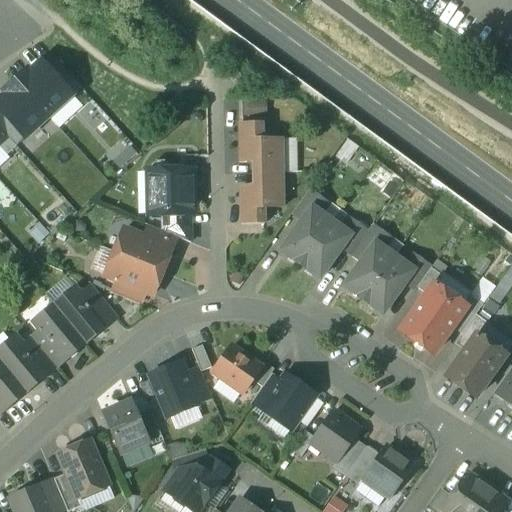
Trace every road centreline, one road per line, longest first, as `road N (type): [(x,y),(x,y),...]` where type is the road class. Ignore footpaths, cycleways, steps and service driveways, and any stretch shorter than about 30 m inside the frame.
road 1 (secondary): [(238,0),(511,201)]
road 2 (residential): [(0,466),(171,317),(221,305)]
road 3 (residential): [(221,305),(213,56)]
road 4 (residential): [(301,324),(307,357),(391,415),(425,417)]
road 5 (residential): [(425,417),(415,384),(332,326),(301,324)]
